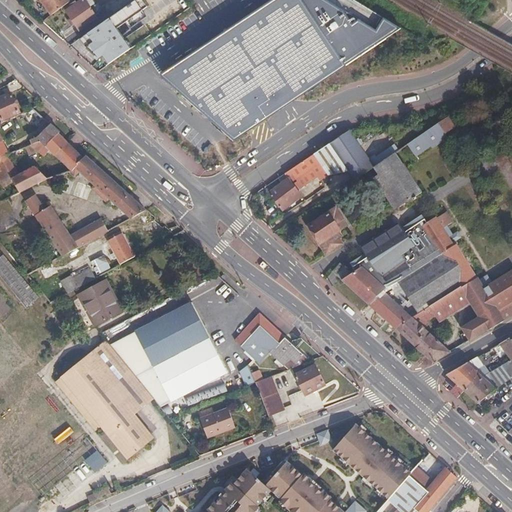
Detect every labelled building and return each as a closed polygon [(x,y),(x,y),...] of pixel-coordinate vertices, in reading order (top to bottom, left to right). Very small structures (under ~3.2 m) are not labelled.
[(42,0),(52,14),(71,0),(42,0)] [(98,18),(86,0),(82,0),(68,10),(72,17),(76,23),(80,30),(98,18)] [(136,0),(81,39),(116,64),(138,50),(127,35),(154,17),(142,0),(136,0)] [(385,34),(329,0),(283,0),(230,37),(170,77),(242,139),(290,107),(300,101),(335,78),(346,70),(368,55),(404,29),(392,22),(385,34)] [(20,113),(10,93),(0,98),(0,117),(2,122),(20,113)] [(447,137),(438,123),(437,123),(408,143),(416,155),(431,145),(432,147),(447,137)] [(56,155),(67,143),(59,135),(60,133),(51,125),(38,137),(32,139),(33,143),(40,140),(50,150),(56,155)] [(349,131),(328,144),(347,171),(353,180),(373,167),(349,131)] [(0,158),(8,154),(9,154),(0,135),(0,158)] [(40,140),(33,143),(27,146),(29,154),(39,151),(44,156),(50,150),(40,140)] [(67,143),(56,155),(72,171),(75,168),(83,160),(67,143)] [(325,173),(347,171),(328,144),(313,154),(325,173)] [(395,152),(373,167),(399,205),(419,192),(420,191),(395,152)] [(18,174),(8,154),(0,158),(0,180),(9,199),(13,197),(48,180),(35,168),(18,174)] [(284,174),(288,179),(297,190),(315,175),(318,179),(325,173),(313,154),(284,174)] [(86,157),(83,160),(75,168),(95,186),(92,189),(105,202),(109,199),(130,219),(146,210),(86,157)] [(297,190),(288,179),(269,194),(283,210),(301,195),(297,190)] [(37,216),(48,208),(39,195),(28,202),(37,216)] [(71,237),(52,206),(48,208),(37,216),(64,256),(79,248),(71,237)] [(347,225),(336,207),(309,223),(327,251),(340,243),(334,233),(347,225)] [(446,211),(436,218),(442,228),(449,224),(452,221),(446,211)] [(350,264),(355,270),(428,222),(422,213),(402,226),(400,222),(375,239),(374,237),(361,246),(366,253),(350,264)] [(351,273),(341,279),(369,303),(383,290),(387,287),(373,276),(404,256),(414,272),(455,247),(452,242),(448,237),(442,228),(436,218),(428,222),(355,270),(351,273)] [(108,232),(102,220),(71,237),(79,248),(92,241),(108,232)] [(455,233),(449,224),(442,228),(448,237),(452,234),(455,233)] [(137,257),(124,234),(112,241),(118,252),(114,255),(117,260),(121,258),(124,264),(134,259),(137,257)] [(429,307),(435,303),(477,277),(457,245),(455,247),(414,272),(399,282),(420,313),(429,307)] [(39,298),(3,255),(0,257),(0,278),(26,309),(39,298)] [(332,271),(341,279),(351,273),(339,263),(332,271)] [(96,280),(91,271),(78,278),(76,276),(68,281),(74,292),(96,280)] [(511,315),(511,272),(491,285),(489,282),(487,278),(480,283),(477,277),(435,303),(442,315),(469,299),(479,315),(464,325),(463,329),(470,339),(511,315)] [(123,313),(107,282),(79,297),(97,328),(123,313)] [(383,290),(369,303),(396,328),(416,315),(411,310),(408,313),(383,290)] [(135,331),(154,367),(211,338),(192,302),(135,331)] [(442,315),(435,303),(429,307),(434,315),(436,319),(442,315)] [(416,315),(396,328),(433,361),(450,352),(420,324),(434,315),(429,307),(420,313),(416,315)] [(309,361),(259,314),(234,341),(260,364),(270,354),(284,365),(288,360),(295,367),(309,361)] [(135,331),(108,344),(115,353),(154,400),(160,408),(172,402),(154,367),(135,331)] [(505,354),(510,359),(511,357),(511,337),(509,340),(507,337),(496,343),(505,354)] [(229,372),(211,338),(154,367),(172,402),(229,372)] [(115,353),(108,344),(106,342),(61,379),(127,461),(153,440),(133,415),(154,400),(115,353)] [(505,354),(496,343),(492,346),(502,356),(505,354)] [(462,390),(481,377),(473,370),(484,361),(479,353),(444,374),(454,383),(462,390)] [(511,378),(511,357),(510,359),(502,365),(509,378),(511,377),(511,378)] [(325,384),(314,365),(294,375),(305,394),(325,384)] [(509,378),(502,365),(481,377),(494,389),(509,378)] [(256,383),(248,366),(239,373),(246,387),(256,383)] [(272,376),(257,383),(256,383),(269,417),(284,411),(278,395),(278,393),(272,376)] [(494,389),(481,377),(462,390),(476,403),(494,389)] [(224,383),(181,399),(185,408),(227,392),(224,383)] [(236,428),(229,411),(201,422),(208,440),(236,428)] [(388,500),(411,474),(355,426),(333,451),(388,500)] [(332,442),(327,431),(316,435),(321,447),(332,442)] [(366,511),(355,502),(346,511),(342,511),(330,500),(331,498),(304,474),(302,476),(287,463),(266,487),(247,471),(234,486),(232,484),(208,511),(256,511),(260,508),(258,507),(271,491),(281,500),(280,502),(291,511),(366,511)] [(398,493),(417,509),(419,511),(429,511),(457,478),(446,467),(433,482),(417,467),(411,474),(408,478),(391,496),(393,497),(398,493)] [(414,511),(417,509),(398,493),(393,497),(391,496),(388,500),(386,501),(376,511),(414,511)]
